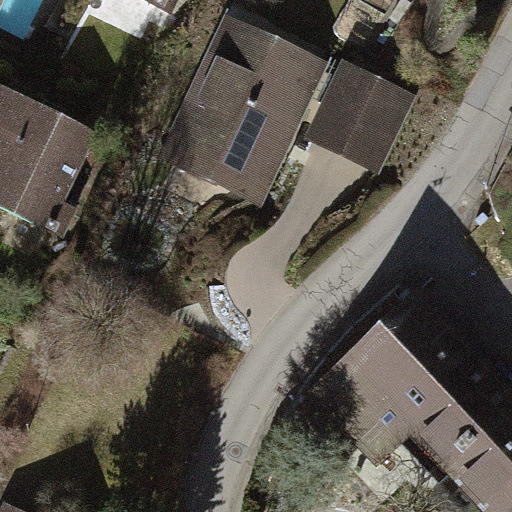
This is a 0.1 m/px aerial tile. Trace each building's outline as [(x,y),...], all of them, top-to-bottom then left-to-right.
[(144,0),(171,13),(177,0),(144,0)] [(235,32),(179,153),(254,187),(310,67),(235,32)] [(406,99),(347,72),(322,126),(380,153),(406,99)] [(0,90),(0,205),(63,236),(75,211),(62,204),(95,136),(0,90)] [(511,403),(416,302),(297,415),(314,434),(339,410),(385,459),(418,428),(498,511),(503,511),(509,507),(511,510),(511,403)]
